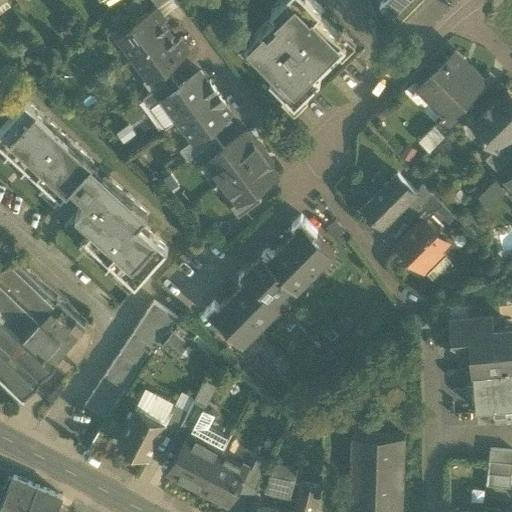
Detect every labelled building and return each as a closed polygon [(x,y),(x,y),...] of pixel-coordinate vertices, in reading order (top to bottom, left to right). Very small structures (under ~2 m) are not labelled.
[(129,0),(127,2),(138,19),(150,10),(142,0),(129,0)] [(158,5),(163,12),(178,0),(156,0),(159,4),(158,5)] [(321,7),(314,0),(278,0),(271,7),(280,17),(276,21),(271,15),(245,40),(270,66),(274,62),(279,67),(270,75),(295,100),(321,75),(312,67),(317,62),(321,67),(347,42),(321,16),(316,21),(312,17),(321,7)] [(380,0),(392,13),(405,0),(380,0)] [(158,5),(150,10),(138,19),(119,33),(134,54),(170,28),(162,18),(165,15),(163,12),(158,5)] [(177,39),(170,28),(134,54),(148,74),(149,75),(167,62),(188,47),(180,36),(177,39)] [(445,113),(446,114),(465,96),(482,79),(453,49),(417,84),(445,113)] [(143,78),(151,88),(173,73),(174,72),(167,62),(149,75),(148,74),(143,78)] [(178,115),(217,87),(210,77),(208,78),(201,68),(179,83),(163,95),(178,115)] [(163,95),(179,83),(173,73),(151,88),(143,94),(150,104),(163,95)] [(225,98),(217,87),(178,115),(193,136),(194,137),(210,125),(231,110),(223,99),(225,98)] [(511,92),(508,88),(473,122),(497,146),(498,147),(511,134),(511,92)] [(163,95),(150,104),(165,125),(178,115),(163,95)] [(433,123),(443,134),(473,105),(465,96),(446,114),(445,113),(433,123)] [(88,168),(93,162),(25,100),(0,127),(0,141),(61,198),(73,185),(88,199),(76,212),(93,227),(85,236),(136,283),(168,247),(140,221),(148,213),(109,176),(103,182),(88,168)] [(429,147),(443,134),(433,123),(419,137),(429,147)] [(217,135),(210,125),(194,137),(193,136),(181,145),(188,156),(194,151),(217,135)] [(208,156),(223,177),(262,149),(247,128),(224,145),(208,156)] [(511,134),(498,147),(497,146),(486,156),(498,168),(511,154),(511,134)] [(194,151),(201,161),(208,156),(224,145),(217,135),(194,151)] [(277,170),(262,149),(223,177),(238,197),(238,198),(254,186),(277,170)] [(109,176),(93,162),(88,168),(103,182),(109,176)] [(381,221),(382,222),(399,206),(416,189),(398,170),(364,203),(374,214),(376,213),(382,220),(381,221)] [(495,176),(478,193),(488,204),(505,187),(495,176)] [(407,215),(413,209),(433,190),(424,181),(416,189),(399,206),(407,215)] [(231,202),(239,213),(261,196),(254,186),(238,198),(238,197),(231,202)] [(443,200),(433,190),(413,209),(422,218),(425,216),(426,217),(443,200)] [(297,226),(285,238),(316,269),(334,251),(315,231),(317,229),(301,212),(292,221),(297,226)] [(374,214),(381,221),(382,220),(376,213),(374,214)] [(399,241),(421,264),(428,257),(432,260),(442,251),(438,247),(447,239),(426,217),(425,216),(422,218),(419,221),(418,220),(405,233),(406,234),(399,241)] [(268,245),(262,250),(293,282),(298,286),(316,269),(285,238),(274,248),(271,248),(268,245)] [(262,250),(244,268),(275,299),(293,282),(262,250)] [(0,267),(0,302),(57,357),(58,357),(87,319),(58,294),(13,253),(0,267)] [(242,280),(231,290),(262,321),(280,304),(275,299),(244,268),(239,273),(242,277),(242,280)] [(244,339),(262,321),(231,290),(220,301),(215,296),(206,305),(222,322),(224,320),(244,339)] [(154,298),(134,328),(155,342),(178,315),(154,298)] [(0,370),(24,392),(57,357),(0,302),(0,370)] [(461,354),(472,353),(470,327),(494,325),(493,312),(451,315),(453,335),(460,341),(461,354)] [(511,323),(494,325),(470,327),(472,353),(474,366),(511,362),(511,323)] [(161,343),(181,352),(189,335),(169,326),(161,343)] [(145,354),(155,342),(134,328),(120,348),(140,361),(145,354)] [(127,381),(140,361),(120,348),(107,368),(127,381)] [(511,402),(511,362),(474,366),(477,405),(494,404),(495,413),(506,412),(506,403),(511,402)] [(105,413),(127,381),(107,368),(85,399),(105,413)] [(46,396),(51,401),(67,378),(64,375),(46,396)] [(146,381),(136,401),(145,405),(155,387),(146,381)] [(155,387),(145,405),(136,401),(118,436),(149,452),(166,421),(168,417),(167,417),(176,398),(155,387)] [(194,393),(188,405),(177,426),(187,432),(190,426),(192,427),(204,402),(206,399),(194,393)] [(166,421),(177,426),(188,405),(177,398),(176,398),(167,417),(168,417),(166,421)] [(192,427),(222,443),(228,431),(209,420),(215,408),(204,402),(192,427)] [(171,464),(203,480),(221,445),(222,443),(192,427),(190,426),(187,432),(171,464)] [(350,511),(402,511),(405,430),(353,428),(350,511)] [(511,443),(491,441),(490,453),(511,455),(511,443)] [(203,480),(230,495),(241,472),(248,459),(221,445),(203,480)] [(241,472),(257,481),(259,476),(269,455),(258,450),(252,461),(248,459),(241,472)] [(511,455),(490,453),(488,465),(511,467),(511,455)] [(276,454),(273,465),(296,471),(299,460),(276,454)] [(268,483),(291,489),(296,471),(273,465),(268,483)] [(511,467),(488,465),(487,477),(511,479),(511,470),(511,467)] [(0,508),(9,511),(23,511),(38,480),(13,469),(0,499),(0,508)] [(299,507),(318,511),(320,511),(322,477),(303,472),(295,506),(299,507)] [(51,511),(61,491),(38,480),(23,511),(51,511)] [(255,511),(297,511),(299,507),(295,506),(259,497),(255,511)] [(478,511),(464,510),(465,503),(454,502),(453,510),(452,509),(451,511),(478,511)] [(483,511),(484,505),(465,503),(464,510),(478,511),(483,511)]
